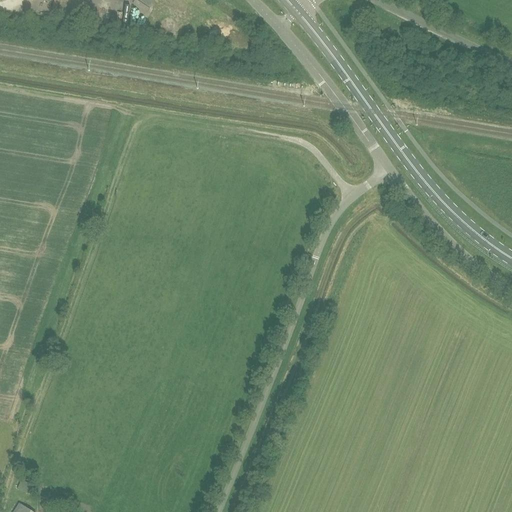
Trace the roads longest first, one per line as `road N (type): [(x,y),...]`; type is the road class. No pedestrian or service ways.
road 1 (track): [(0,511),(134,129),(157,118),(275,136)]
road 2 (unclassified): [(219,511),(325,232),(340,207),(388,168)]
road 3 (primary): [(511,259),(420,177),(297,11)]
road 4 (unclassified): [(388,168),(278,26)]
road 5 (unclassified): [(511,289),(461,253),(388,168)]
road 6 (unclassified): [(375,0),(511,64)]
